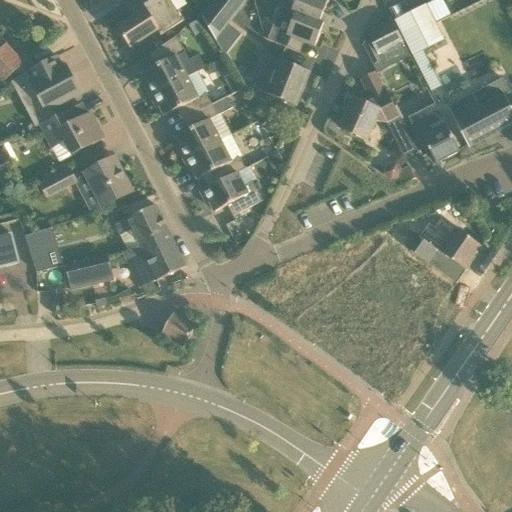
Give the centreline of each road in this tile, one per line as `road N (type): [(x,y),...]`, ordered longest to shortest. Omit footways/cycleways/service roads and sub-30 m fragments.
road 1 (residential): [(214,281),(69,0)]
road 2 (residential): [(249,265),(373,0)]
road 3 (residential): [(249,265),(511,159)]
road 4 (secondary): [(388,473),(511,295)]
road 5 (residential): [(0,396),(93,384),(202,401)]
road 6 (residential): [(202,401),(258,425),(371,497)]
road 7 (residential): [(214,281),(220,303),(202,401)]
